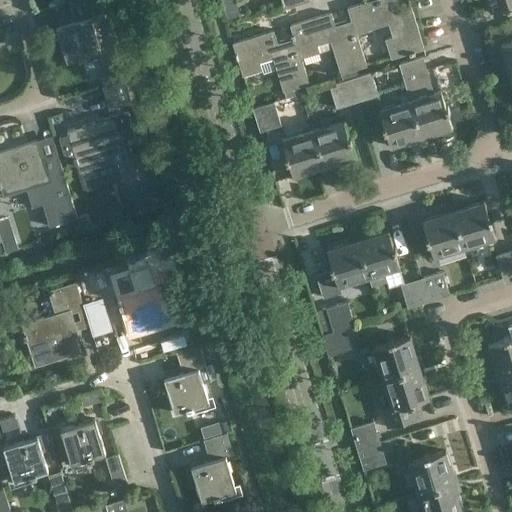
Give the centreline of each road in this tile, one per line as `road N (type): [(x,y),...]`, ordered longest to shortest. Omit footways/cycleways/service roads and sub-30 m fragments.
road 1 (tertiary): [(343,511),(255,228)]
road 2 (residential): [(501,511),(440,318),(511,296)]
road 3 (residential): [(172,511),(137,399),(120,381),(94,379),(0,408)]
road 4 (residential): [(255,228),(493,155)]
road 5 (tertiary): [(255,228),(190,0)]
road 6 (residential): [(493,155),(448,0)]
road 7 (residential): [(0,111),(28,99),(38,81),(18,0)]
